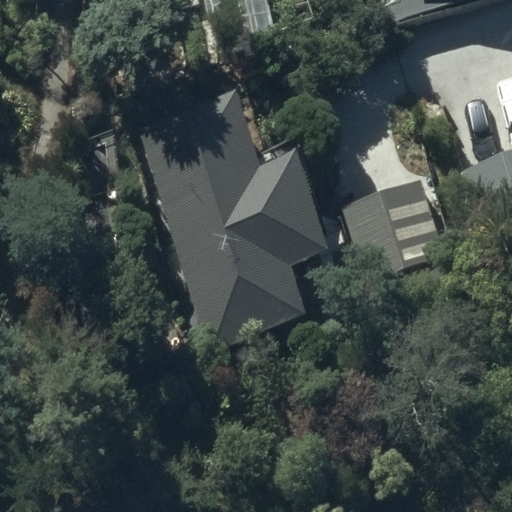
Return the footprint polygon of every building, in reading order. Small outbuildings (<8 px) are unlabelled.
[(265,0),(206,0),(220,66),(277,55),(265,0)] [(234,107),(134,136),(202,368),(304,338),(292,296),(327,286),(299,189),(261,200),(234,107)] [(117,143),(77,144),(75,259),(119,262),(118,200),(103,200),(102,184),(117,183),(117,143)] [(511,170),(464,182),(485,268),(511,261),(511,170)] [(421,200),(345,221),(373,315),(447,294),(421,200)]
